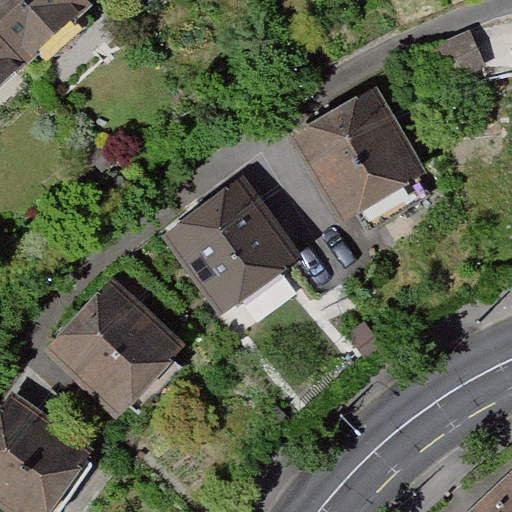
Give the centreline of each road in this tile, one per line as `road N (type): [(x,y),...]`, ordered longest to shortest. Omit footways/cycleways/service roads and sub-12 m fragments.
road 1 (residential): [(0,394),(151,224),(412,42),(511,4)]
road 2 (tertiary): [(327,511),(383,450),(438,406),(511,367)]
